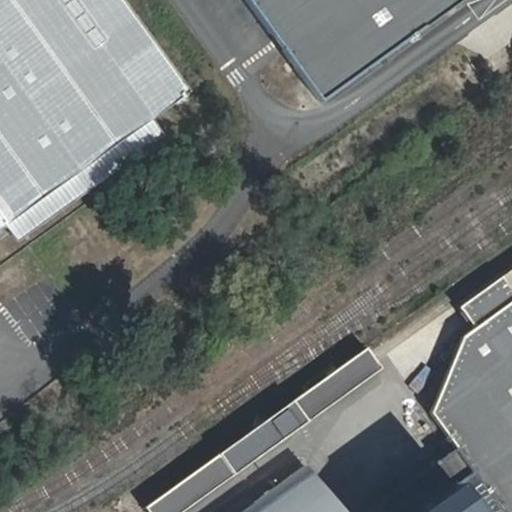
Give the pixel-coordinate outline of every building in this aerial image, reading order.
[(183,93),(115,0),(0,0),(0,228),(1,227),(148,119),(183,93)] [(245,0),(238,0),(317,108),(320,106),(245,0)] [(245,0),(320,106),(465,0),(245,0)] [(7,236),(155,128),(148,119),(1,227),(7,236)] [(427,409),(502,511),(511,511),(511,295),(461,332),(427,409)] [(371,358),(363,348),(141,511),(181,511),(380,368),(371,358)] [(332,511),(300,466),(236,511),(332,511)]
